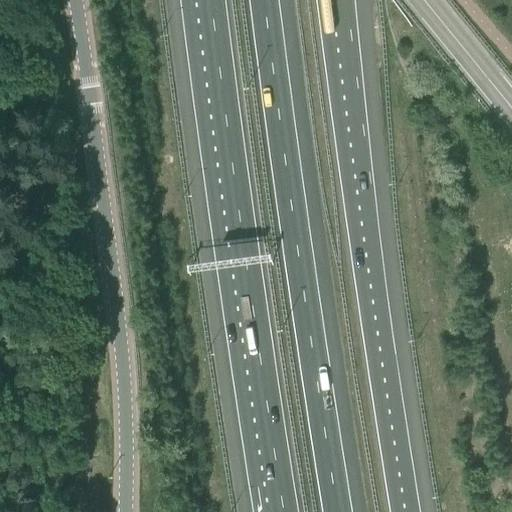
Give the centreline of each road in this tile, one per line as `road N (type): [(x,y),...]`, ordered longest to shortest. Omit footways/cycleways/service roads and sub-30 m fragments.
road 1 (motorway): [(337,511),(267,0)]
road 2 (motorway): [(213,0),(283,511)]
road 3 (motorway): [(403,511),(338,0)]
road 4 (unclassified): [(72,0),(124,351),(130,511)]
road 5 (secondary): [(413,0),(511,121)]
road 6 (secondary): [(511,95),(430,0)]
